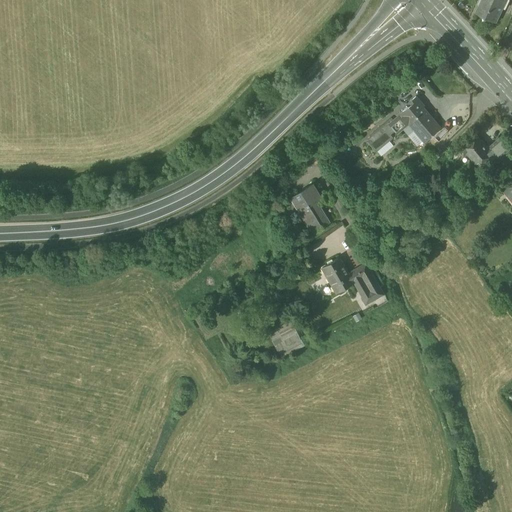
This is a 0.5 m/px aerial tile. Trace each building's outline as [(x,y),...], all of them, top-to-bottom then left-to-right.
[(481,0),(476,13),(496,22),(506,0),(481,0)] [(415,96),(405,105),(407,107),(413,114),(422,106),(423,105),(415,96)] [(422,106),(413,114),(407,107),(400,113),(400,114),(389,123),(388,124),(394,131),(396,133),(408,123),(424,142),(431,135),(431,136),(433,134),(432,133),(439,127),(422,106)] [(388,123),(366,141),(370,145),(374,151),(381,145),(392,137),(390,134),(394,131),(388,124),(389,123),(388,123)] [(490,150),(477,135),(463,148),(459,151),(464,157),(468,154),(470,156),(474,161),(475,161),(481,168),(496,155),(499,158),(511,147),(502,136),(495,142),(497,144),(490,150)] [(474,161),(470,156),(468,154),(464,157),(470,165),(475,161),(474,161)] [(511,175),(511,176),(500,185),(504,190),(511,183),(511,175)] [(321,198),(312,184),(290,197),(312,233),(329,222),(319,206),(323,203),(320,199),(321,198)] [(347,272),(339,258),(322,268),(329,279),(337,292),(354,282),(347,272)] [(384,292),(365,261),(347,272),(354,282),(359,290),(362,295),(361,296),(366,303),(384,292)] [(289,321),(268,332),(282,357),(302,346),(289,321)]
